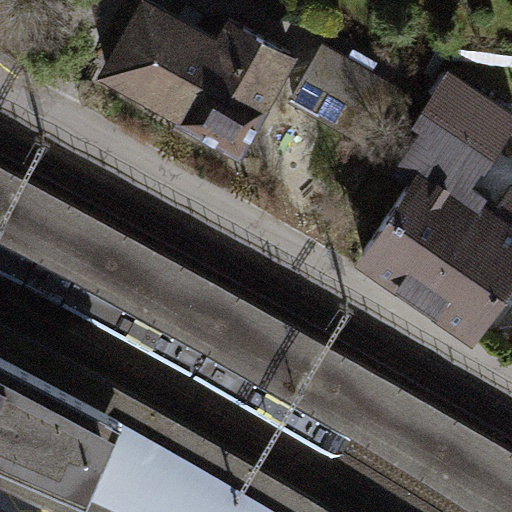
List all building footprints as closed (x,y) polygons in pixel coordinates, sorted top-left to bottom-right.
[(284,63),(169,0),(132,0),(95,68),(238,146),(284,63)] [(315,41),(282,96),(354,139),(387,83),(315,41)] [(408,171),(354,248),(412,287),(472,195),(460,188),(507,117),(437,70),(407,113),(418,121),(391,160),(408,171)] [(511,511),(511,449),(379,372),(111,224),(0,165),(0,236),(165,324),(385,448),(484,511),(511,511)] [(490,207),(472,195),(412,287),(465,321),(511,250),(511,192),(503,187),(490,207)] [(333,511),(175,419),(0,327),(0,364),(102,419),(79,472),(0,437),(0,483),(62,510),(65,511),(333,511)] [(0,364),(0,437),(79,472),(102,419),(0,364)]
